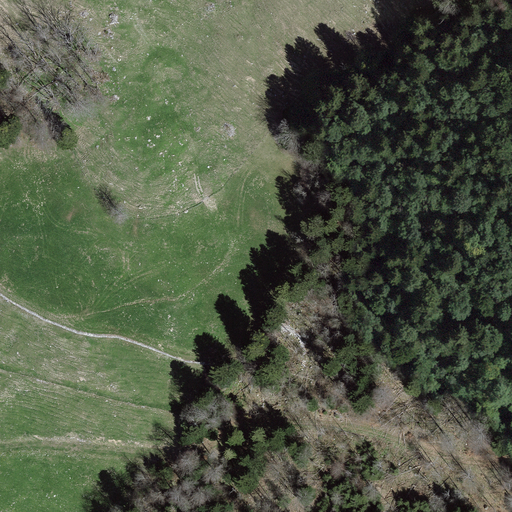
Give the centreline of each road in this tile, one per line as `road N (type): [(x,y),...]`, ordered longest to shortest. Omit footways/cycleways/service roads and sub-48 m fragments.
road 1 (track): [(0,287),(59,319),(182,300),(231,253),(198,188),(191,137),(136,26),(137,0)]
road 2 (track): [(0,446),(175,455),(257,425),(295,421),(343,423),(448,456),(511,464)]
